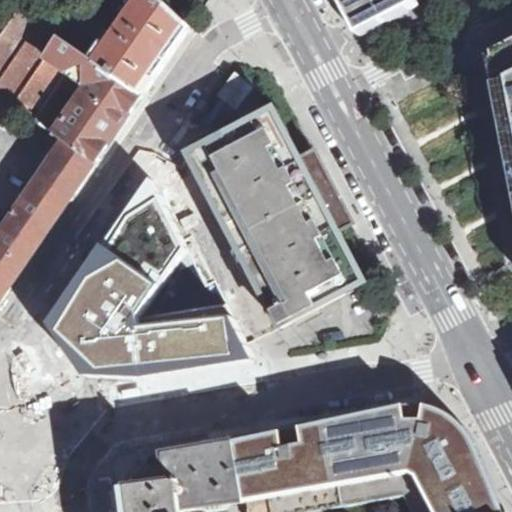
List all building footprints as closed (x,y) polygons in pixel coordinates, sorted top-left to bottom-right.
[(91,59),(145,95),(165,66),(166,67),(173,58),(172,57),(189,25),(162,0),(131,0),(129,4),(135,8),(108,47),(103,43),(91,59)] [(343,0),(351,15),(362,36),(419,6),(416,0),(343,0)] [(0,97),(54,134),(98,164),(116,138),(137,107),(145,95),(91,59),(71,44),(57,35),(14,5),(15,3),(14,2),(0,18),(0,97)] [(62,28),(57,35),(71,44),(76,37),(62,28)] [(511,143),(511,43),(494,53),(502,91),(511,143)] [(192,155),(283,328),(368,283),(338,226),(351,219),(320,160),(307,167),(277,110),(192,155)] [(0,304),(7,295),(24,270),(98,164),(54,134),(50,138),(62,146),(49,164),(54,167),(47,177),(40,172),(0,231),(0,304)] [(189,248),(160,198),(131,217),(107,256),(61,333),(82,352),(103,372),(144,368),(172,366),(239,359),(234,321),(133,331),(135,322),(189,248)] [(320,428),(237,442),(248,502),(249,511),(328,511),(328,510),(405,497),(413,511),(506,511),(470,441),(456,425),(434,413),(406,412),(320,428)] [(182,494),(184,511),(248,502),(237,442),(166,455),(168,463),(203,457),(206,490),(182,494)] [(130,511),(183,511),(184,511),(182,494),(206,490),(203,457),(175,461),(168,463),(169,472),(170,478),(171,483),(127,489),(130,511)]
